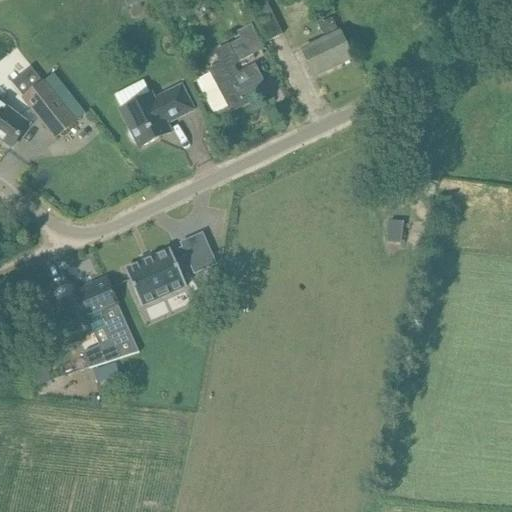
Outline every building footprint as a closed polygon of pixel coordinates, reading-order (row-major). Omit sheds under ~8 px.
[(163,0),(154,0),(157,9),(166,6),(163,0)] [(254,23),(258,21),(268,41),(283,35),(266,1),(248,10),(254,23)] [(303,51),(307,59),(315,77),(352,60),(340,34),(339,34),(332,19),(318,25),(325,40),(303,51)] [(217,87),(204,94),(216,117),(230,109),(231,112),(270,97),(263,78),(259,69),(258,69),(255,64),(238,73),(236,69),(235,66),(239,65),(238,63),(264,50),(250,25),(237,32),(241,39),(229,46),(229,44),(215,52),(221,63),(208,70),(217,87)] [(32,68),(11,84),(23,99),(55,139),(76,123),(43,83),(32,68)] [(144,83),(114,96),(120,109),(131,129),(130,133),(130,136),(132,139),(134,140),(136,141),(140,149),(170,134),(166,125),(194,111),(185,93),(181,84),(155,96),(154,93),(150,95),(144,83)] [(28,126),(0,104),(0,139),(12,148),(28,126)] [(404,224),(390,223),(387,244),(401,245),(404,224)] [(154,259),(128,271),(145,307),(189,286),(173,250),(154,259)] [(211,254),(190,263),(195,274),(212,267),(207,257),(211,255),(211,254)] [(81,291),(73,294),(81,313),(85,321),(88,319),(94,332),(108,327),(118,348),(104,354),(101,346),(85,353),(82,354),(89,369),(139,352),(107,279),(85,289),(81,291)] [(59,302),(51,307),(55,316),(64,311),(59,302)] [(115,364),(94,371),(98,383),(119,375),(115,364)]
